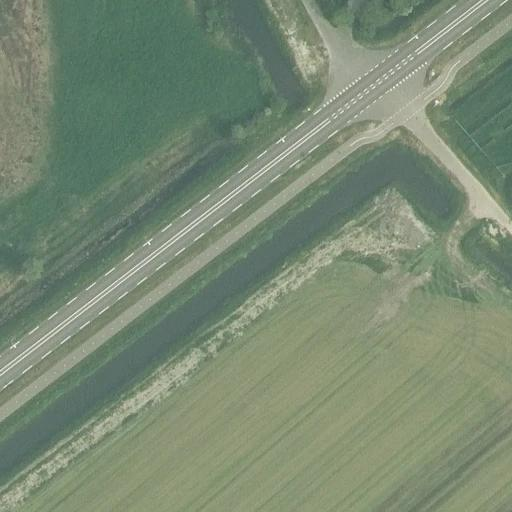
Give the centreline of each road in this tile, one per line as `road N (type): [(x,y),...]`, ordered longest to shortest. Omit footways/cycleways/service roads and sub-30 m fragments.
road 1 (secondary): [(0,373),(373,85)]
road 2 (unclassified): [(373,85),(506,222)]
road 3 (secondary): [(373,85),(484,0)]
